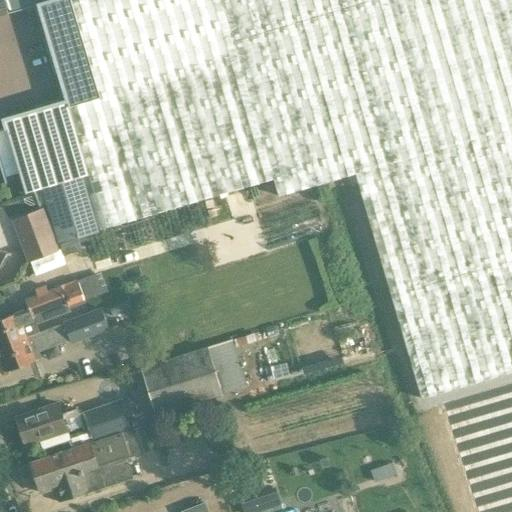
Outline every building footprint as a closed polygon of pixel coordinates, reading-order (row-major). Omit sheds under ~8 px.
[(6,0),(0,0),(0,12),(9,9),(6,0)] [(41,187),(57,242),(272,178),(277,196),(353,173),(420,398),(511,371),(511,0),(75,0),(71,1),(70,0),(50,0),(38,4),(65,99),(1,119),(5,131),(19,174),(25,192),(42,186),(42,187),(41,187)] [(11,220),(27,262),(58,250),(42,208),(11,220)] [(99,271),(92,274),(100,293),(107,291),(99,271)] [(37,294),(25,299),(29,309),(34,324),(68,311),(68,309),(85,302),(76,278),(47,290),(44,285),(34,289),(37,294)] [(25,337),(0,346),(0,358),(5,372),(34,360),(35,360),(41,358),(35,342),(40,340),(44,350),(64,342),(62,338),(68,336),(71,343),(108,329),(100,308),(64,322),(57,325),(57,324),(38,331),(38,332),(25,337)] [(37,331),(34,324),(29,309),(17,314),(17,313),(0,319),(0,346),(25,337),(38,332),(38,331),(37,331)] [(278,334),(276,325),(265,327),(268,337),(278,334)] [(141,368),(155,415),(222,394),(247,385),(232,340),(207,348),(207,347),(154,363),(141,368)] [(121,429),(130,427),(120,399),(102,405),(110,433),(121,429)] [(57,403),(15,417),(25,446),(39,441),(42,450),(61,443),(70,440),(67,431),(83,426),(79,413),(77,408),(61,414),(57,403)] [(102,405),(84,411),(93,437),(110,433),(102,405)] [(151,422),(133,428),(141,454),(159,448),(151,422)] [(64,451),(30,462),(40,493),(53,489),(58,502),(132,478),(126,458),(131,457),(121,429),(110,433),(93,437),(94,441),(72,448),(64,451)] [(70,440),(61,443),(64,451),(72,448),(70,440)] [(375,483),(385,479),(381,468),(371,471),(375,483)] [(209,511),(206,503),(182,511),(181,511),(209,511)]
